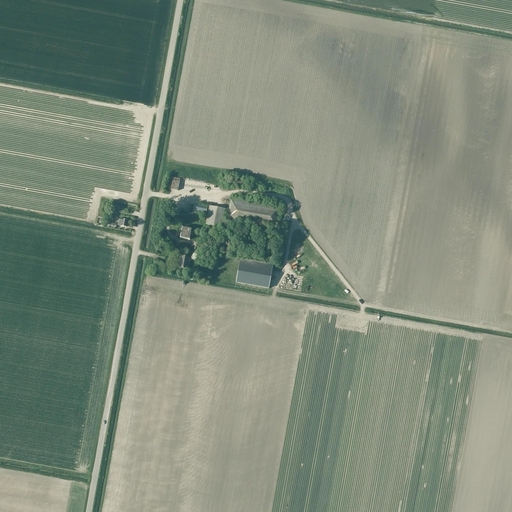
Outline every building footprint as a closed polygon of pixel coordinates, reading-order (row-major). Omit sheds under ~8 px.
[(247,188),(249,180),(234,177),(232,186),(247,188)] [(279,218),(281,206),(231,197),(228,209),(227,209),(225,221),(277,231),(280,218),(279,218)] [(205,214),(206,207),(195,205),(193,211),(205,214)] [(221,228),(225,209),(209,206),(206,225),(221,228)] [(122,219),(120,219),(119,223),(118,222),(118,225),(121,226),(126,227),(127,220),(122,219)] [(191,234),(192,229),(182,227),(180,238),(190,240),(191,236),(193,236),(193,234),(191,234)] [(187,269),(189,257),(181,256),(178,268),(187,269)] [(268,289),(272,267),(240,261),(236,283),(268,289)]
